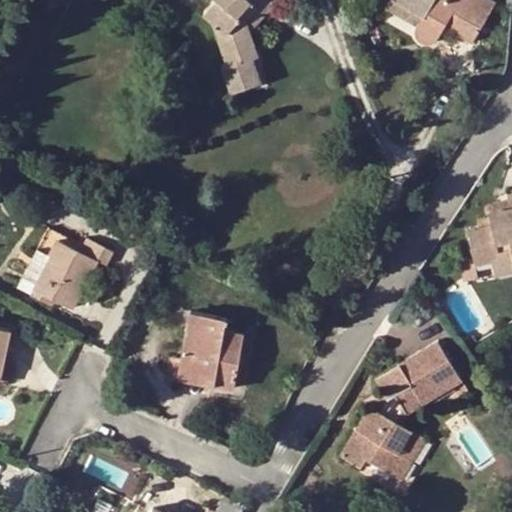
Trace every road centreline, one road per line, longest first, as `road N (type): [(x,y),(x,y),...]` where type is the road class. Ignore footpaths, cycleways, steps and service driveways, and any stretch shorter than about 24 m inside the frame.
road 1 (residential): [(265,485),(482,140),(511,120)]
road 2 (unknown): [(339,365),(339,320),(397,185),(321,0)]
road 3 (residential): [(265,485),(70,402)]
